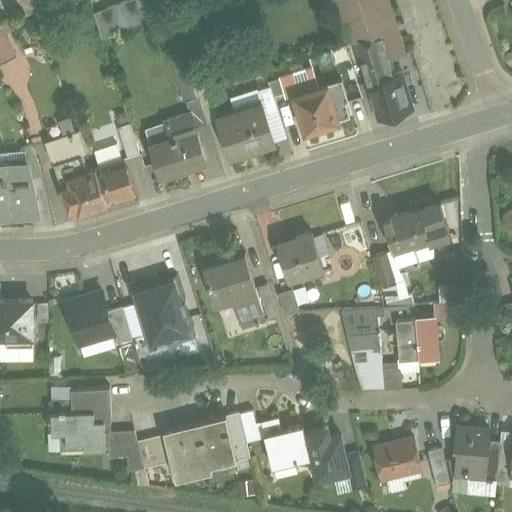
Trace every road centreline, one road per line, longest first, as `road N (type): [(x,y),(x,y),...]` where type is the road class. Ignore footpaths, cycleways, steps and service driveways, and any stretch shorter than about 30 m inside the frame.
road 1 (residential): [(482,123),(97,240),(0,250)]
road 2 (residential): [(159,398),(190,383),(278,376),(324,398),(482,393)]
road 3 (residential): [(482,393),(482,123)]
road 4 (residential): [(456,0),(482,73),(482,123)]
